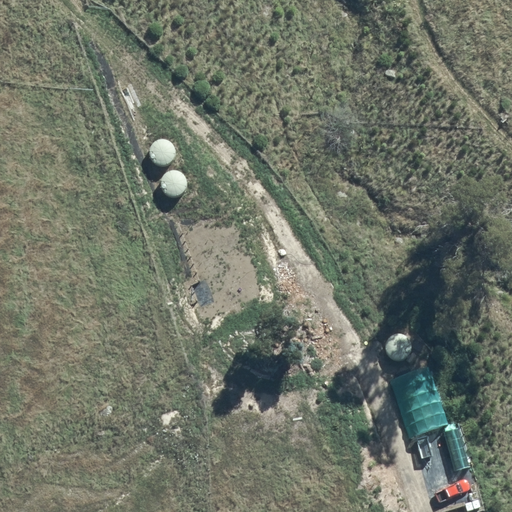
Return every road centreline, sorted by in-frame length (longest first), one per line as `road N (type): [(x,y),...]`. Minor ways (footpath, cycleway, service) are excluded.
road 1 (track): [(67,0),(234,158),(359,345),(420,511)]
road 2 (track): [(511,133),(425,55),(399,0)]
